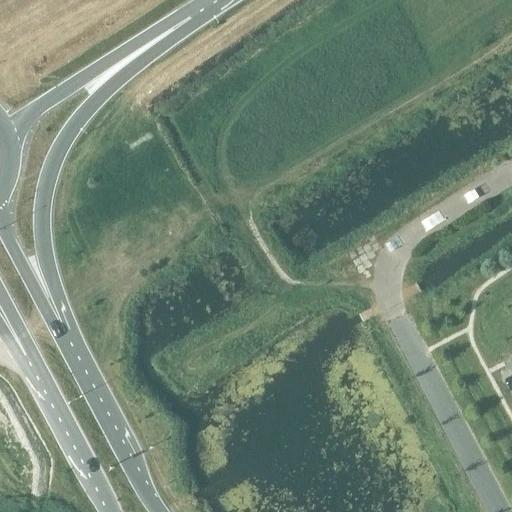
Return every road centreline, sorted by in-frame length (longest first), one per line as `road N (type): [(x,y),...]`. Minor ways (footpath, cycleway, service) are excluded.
road 1 (trunk): [(50,321),(41,220),(59,148),(100,96),(228,0)]
road 2 (trunk): [(8,142),(41,104),(216,0)]
road 3 (residential): [(496,511),(391,298)]
road 4 (tertiary): [(156,511),(50,321)]
road 5 (tertiary): [(22,336),(109,511)]
road 6 (tertiary): [(50,321),(0,210)]
